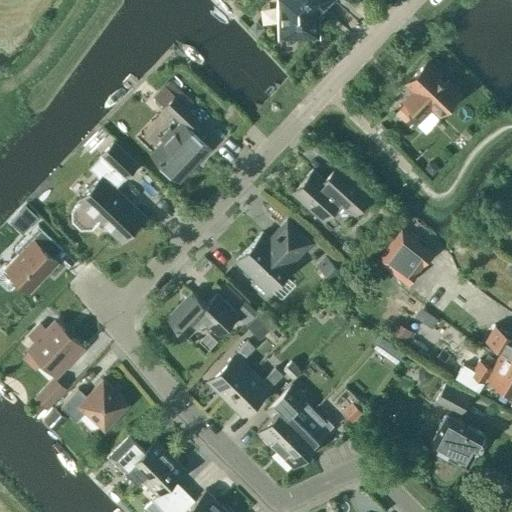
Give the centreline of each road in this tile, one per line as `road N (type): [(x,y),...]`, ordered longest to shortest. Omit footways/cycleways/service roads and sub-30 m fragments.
road 1 (residential): [(112,309),(415,0)]
road 2 (residential): [(409,511),(361,467),(278,505),(109,326),(112,309)]
